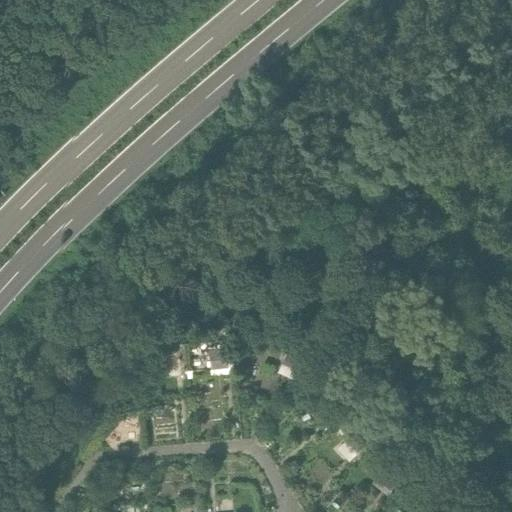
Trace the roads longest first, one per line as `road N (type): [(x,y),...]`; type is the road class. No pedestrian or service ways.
road 1 (primary): [(0,303),(112,186),(333,0)]
road 2 (primary): [(263,0),(84,154),(0,241)]
